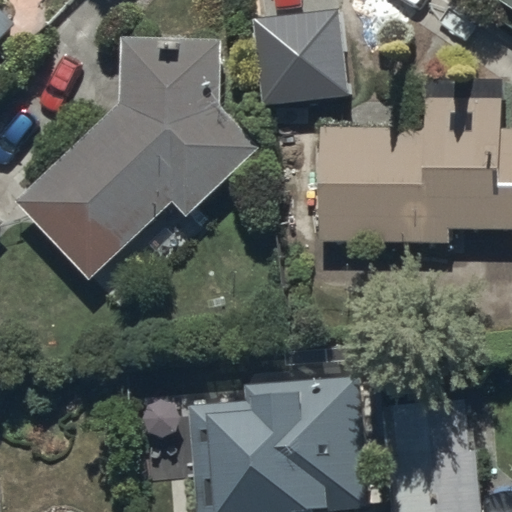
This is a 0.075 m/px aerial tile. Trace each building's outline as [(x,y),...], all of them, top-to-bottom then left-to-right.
[(0,58),(17,39),(0,20),(0,58)] [(226,59),(128,57),(127,118),(24,221),(100,297),(176,221),(190,235),(261,164),(224,127),(226,59)] [(429,140),(327,139),(321,253),(455,259),(456,245),(511,247),(511,140),(509,140),(510,115),(430,111),(429,140)] [(0,243),(9,233),(0,225),(0,243)] [(358,375),(245,384),(246,400),(189,405),(198,511),(315,511),(315,509),(369,505),(358,375)] [(481,511),(471,396),(387,403),(396,511),(481,511)]
